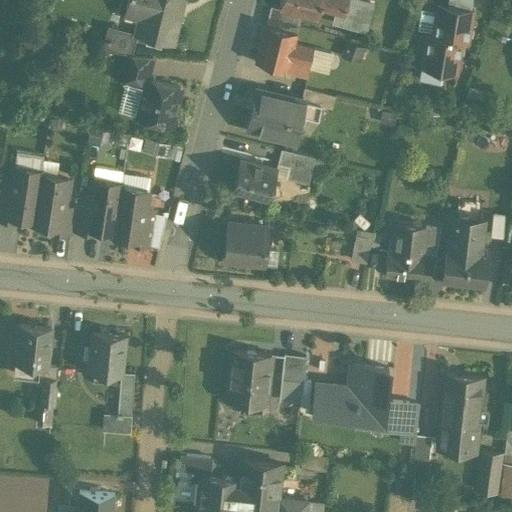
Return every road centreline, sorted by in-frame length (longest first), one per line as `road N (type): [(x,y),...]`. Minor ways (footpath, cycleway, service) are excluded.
road 1 (tertiary): [(511,327),(171,288)]
road 2 (residential): [(171,288),(244,0)]
road 3 (residential): [(171,288),(159,511)]
road 4 (tertiary): [(171,288),(0,270)]
